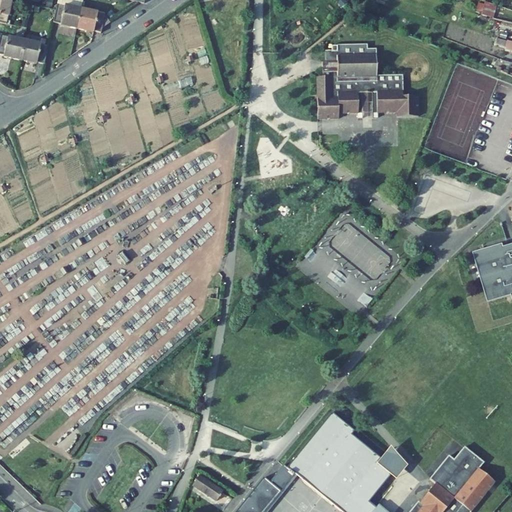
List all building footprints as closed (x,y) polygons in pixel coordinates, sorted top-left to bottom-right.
[(9,0),(0,0),(0,22),(7,24),(12,0),(9,0)] [(61,26),(77,29),(81,9),(83,0),(58,0),(54,23),(61,25),(61,26)] [(484,2),(481,12),(480,15),(487,17),(491,4),(484,2)] [(105,15),(81,9),(77,29),(94,33),(94,32),(101,33),(105,15)] [(4,57),(21,60),(25,41),(1,36),(0,37),(0,55),(4,56),(4,57)] [(494,45),(505,48),(506,41),(496,39),(494,45)] [(49,46),(25,41),(21,60),(37,64),(37,63),(45,65),(49,46)] [(358,92),(376,92),(377,112),(396,112),(396,117),(418,117),(418,96),(402,97),(402,76),(377,77),(377,55),(376,55),(375,50),(366,50),(366,46),(332,46),(332,51),(326,51),(326,62),(322,62),(323,77),(317,77),(317,119),(338,119),(338,114),(359,114),(358,92)] [(488,67),(507,76),(508,72),(490,64),(488,67)] [(376,92),(358,92),(359,114),(361,114),(362,120),(373,119),(373,113),(377,112),(376,92)] [(511,246),(502,250),(501,245),(473,254),(484,292),(488,303),(510,296),(511,301),(511,300),(511,246)] [(307,472),(302,479),(341,511),(373,511),(376,508),(368,502),(392,474),(378,462),(380,459),(351,435),(348,439),(342,433),(345,430),(348,426),(332,413),(293,460),(301,467),(303,464),(310,470),(307,472)] [(351,435),(345,430),(342,433),(348,439),(351,435)] [(471,511),(495,483),(479,470),(484,464),(465,448),(454,461),(449,457),(430,480),(435,484),(411,511),(471,511)] [(58,463),(45,451),(25,472),(38,484),(58,463)] [(301,467),(307,472),(310,470),(303,464),(301,467)] [(263,511),(280,492),(294,474),(283,465),(269,482),(264,478),(236,511),(263,511)] [(232,498),(199,476),(192,486),(226,507),(232,498)] [(224,483),(220,488),(230,495),(234,490),(224,483)]
